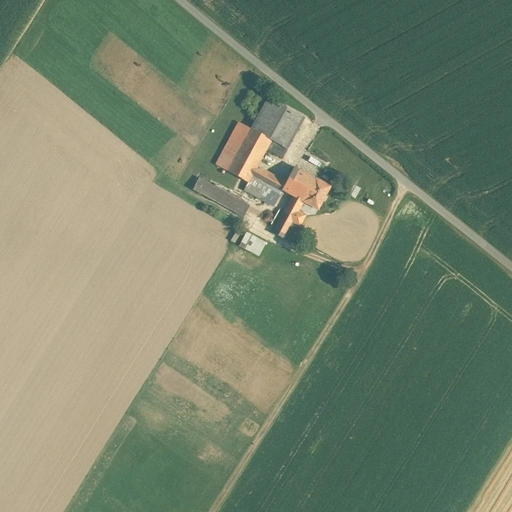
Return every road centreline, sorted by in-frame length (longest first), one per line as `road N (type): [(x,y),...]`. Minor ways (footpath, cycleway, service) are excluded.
road 1 (unclassified): [(511,268),(180,0)]
road 2 (track): [(358,274),(209,511)]
